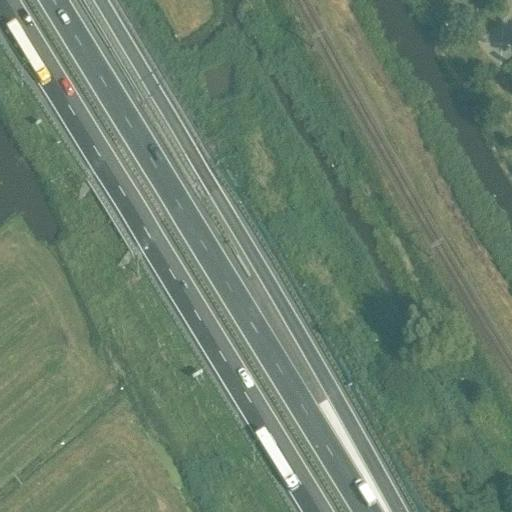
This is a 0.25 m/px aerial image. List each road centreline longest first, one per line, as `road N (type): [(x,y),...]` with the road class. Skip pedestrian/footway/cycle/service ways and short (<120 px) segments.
road 1 (trunk): [(366,511),(53,0)]
road 2 (trunk): [(3,0),(316,511)]
road 3 (trunk): [(397,511),(98,0)]
